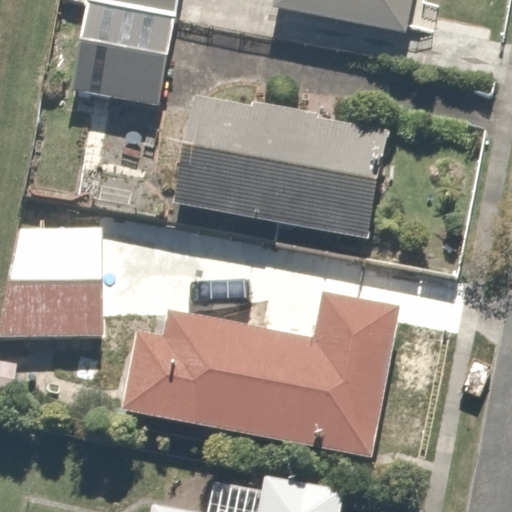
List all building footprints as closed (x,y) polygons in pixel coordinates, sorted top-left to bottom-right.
[(168,0),(80,0),(66,101),(153,113),(168,0)] [(269,0),(267,14),(392,38),(399,0),(269,0)] [(383,146),(187,101),(162,209),(358,255),(383,146)] [(0,343),(96,349),(103,235),(2,229),(0,262),(0,343)] [(126,304),(111,422),(343,452),(364,281),(305,274),(298,326),(126,304)] [(332,511),(336,495),(263,483),(257,511),(332,511)]
